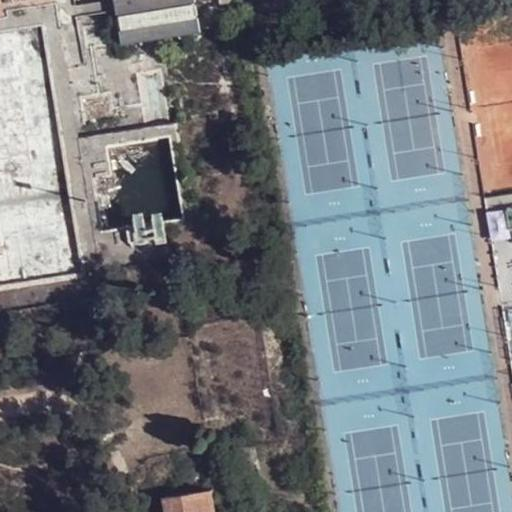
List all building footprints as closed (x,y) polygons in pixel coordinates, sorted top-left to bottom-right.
[(0,0),(0,326),(104,309),(99,282),(199,266),(178,136),(81,151),(69,78),(62,36),(79,33),(79,26),(77,17),(74,0),(0,0)] [(77,0),(79,8),(104,4),(103,0),(77,0)] [(126,19),(130,43),(187,33),(183,0),(123,0),(123,1),(125,9),(126,19)] [(77,17),(79,26),(126,19),(125,9),(77,17)] [(255,457),(231,460),(234,476),(260,473),(255,457)] [(218,511),(219,510),(220,509),(223,504),(222,500),(218,497),(213,499),(211,503),(169,509),(169,511),(218,511)]
